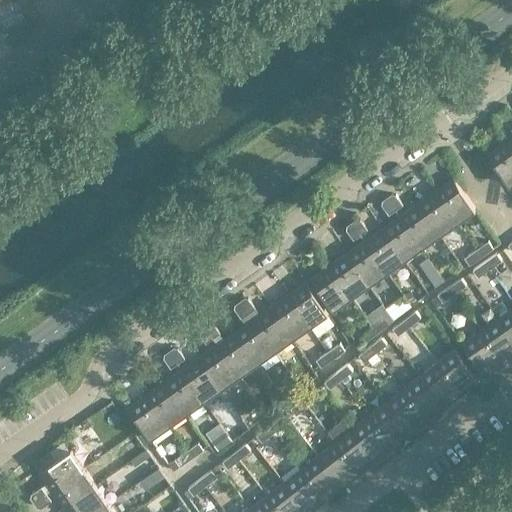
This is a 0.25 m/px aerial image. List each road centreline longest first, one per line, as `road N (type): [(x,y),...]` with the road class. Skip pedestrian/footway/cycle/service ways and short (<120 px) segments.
road 1 (residential): [(0,453),(76,400),(109,348),(511,63)]
road 2 (residential): [(346,511),(511,383)]
road 3 (unclassified): [(0,76),(107,0)]
